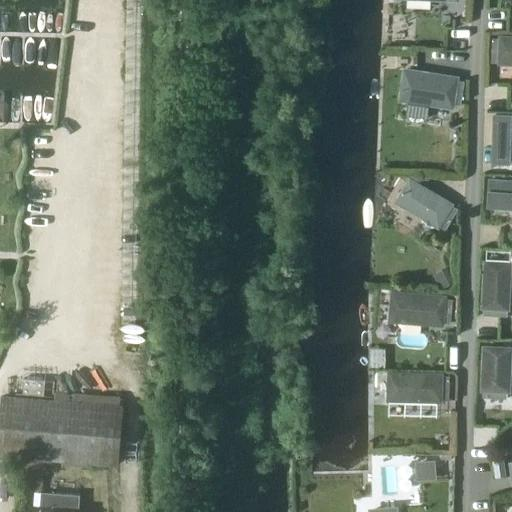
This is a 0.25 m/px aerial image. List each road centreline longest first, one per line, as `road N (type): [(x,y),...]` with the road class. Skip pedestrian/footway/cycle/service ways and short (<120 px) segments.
road 1 (residential): [(466,511),(477,0)]
road 2 (track): [(179,511),(189,0)]
